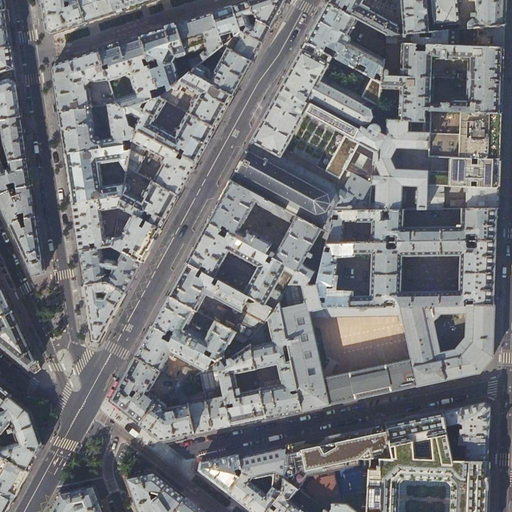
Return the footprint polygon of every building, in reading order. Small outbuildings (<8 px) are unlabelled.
[(42,0),(43,3),(46,29),(53,33),(72,27),(86,22),(79,0),(42,0)] [(115,13),(111,0),(79,0),(86,22),(99,18),(115,13)] [(111,0),(115,13),(135,7),(155,0),(111,0)] [(251,0),(249,1),(254,14),(255,13),(256,17),(259,16),(257,20),(271,27),(279,13),(286,0),(251,0)] [(364,5),(366,0),(328,0),(328,2),(358,19),(387,35),(387,36),(399,34),(398,23),(364,5)] [(429,32),(426,0),(401,0),(403,34),(429,32)] [(432,0),(435,26),(459,23),(456,0),(432,0)] [(505,6),(505,0),(475,0),(476,12),(471,12),(471,17),(475,17),(475,18),(473,18),(468,23),(468,28),(505,25),(505,6)] [(241,4),(233,6),(240,26),(246,24),(247,27),(244,32),(263,43),(266,36),(271,27),(257,20),(254,25),(251,24),(248,15),(254,14),(249,1),(241,4)] [(350,34),(358,19),(328,2),(326,5),(321,15),(317,22),(306,42),(323,51),(334,57),(372,78),(382,83),(383,69),(384,60),(350,41),(351,40),(351,38),(351,37),(350,35),(350,34)] [(222,10),(212,13),(220,35),(233,31),(235,36),(241,30),(240,26),(233,6),(222,10)] [(0,48),(11,47),(8,25),(6,10),(0,10),(0,48)] [(195,18),(176,24),(185,49),(206,42),(211,56),(218,50),(223,45),(220,35),(212,13),(195,18)] [(161,29),(140,36),(148,61),(151,60),(152,62),(155,60),(155,59),(157,58),(160,66),(151,69),(157,88),(166,85),(168,91),(180,81),(177,70),(175,63),(174,63),(174,62),(177,57),(186,54),(185,49),(176,24),(161,29)] [(504,36),(505,25),(468,28),(459,29),(459,31),(474,32),(474,46),(504,48),(504,36)] [(459,46),(459,31),(459,29),(429,32),(403,34),(399,34),(387,36),(386,43),(402,44),(459,46)] [(244,32),(241,30),(235,36),(223,45),(253,61),(258,52),(263,43),(244,32)] [(157,88),(151,69),(148,61),(140,36),(120,43),(98,50),(108,81),(125,76),(131,78),(135,93),(115,100),(116,104),(124,109),(153,99),(151,91),(157,88)] [(318,59),(329,65),(334,57),(323,51),(306,42),(302,50),(318,59)] [(400,77),(434,78),(435,58),(468,60),(468,79),(503,80),(503,63),(504,48),(474,46),(459,46),(402,44),(400,77)] [(223,45),(218,50),(223,53),(225,53),(212,77),(209,69),(200,64),(192,71),(190,72),(234,96),(243,78),(250,67),(253,61),(223,45)] [(13,57),(11,47),(0,48),(0,73),(13,70),(15,69),(13,57)] [(96,82),(108,81),(98,50),(79,56),(57,63),(53,70),(56,90),(59,112),(91,107),(92,107),(90,89),(89,89),(89,88),(87,88),(87,84),(90,81),(94,81),(95,82),(96,82)] [(309,102),(323,76),(329,65),(318,59),(302,50),(291,70),(269,109),(256,134),(285,149),(304,114),(346,136),(359,143),(374,151),(371,184),(377,184),(376,210),(404,210),(405,185),(420,186),(419,209),(427,209),(428,185),(496,188),(496,181),(497,159),(462,157),(462,171),(397,169),(393,159),(398,148),(430,149),(430,133),(407,132),(408,121),(399,120),(383,120),(383,130),(381,130),(381,128),(380,127),(380,126),(378,125),(377,125),(375,124),(373,125),(372,125),(370,122),(366,127),(360,129),(309,102)] [(188,59),(192,71),(200,64),(210,56),(208,53),(205,52),(202,55),(188,59)] [(451,99),(450,99),(449,100),(448,103),(433,102),(434,78),(400,77),(389,76),(389,72),(388,71),(387,70),(383,69),(382,83),(381,88),(400,89),(399,120),(408,121),(426,121),(426,111),(431,111),(501,113),(502,93),(503,80),(468,79),(467,98),(452,98),(451,99)] [(0,81),(10,79),(15,81),(13,70),(0,73),(0,81)] [(177,106),(184,93),(180,91),(183,86),(198,95),(189,113),(216,128),(225,113),(234,96),(190,72),(180,81),(168,91),(160,97),(167,101),(177,106)] [(366,127),(370,122),(373,117),(379,117),(380,105),(374,102),(373,102),(372,102),(371,102),(370,101),(363,98),(323,76),(309,102),(360,129),(366,127)] [(374,102),(380,105),(381,88),(382,83),(372,78),(363,98),(370,101),(371,102),(372,102),(373,102),(374,102)] [(16,82),(15,81),(10,79),(0,81),(0,119),(21,116),(19,98),(16,82)] [(198,162),(206,147),(216,128),(189,113),(188,112),(176,135),(155,124),(167,101),(160,97),(153,99),(124,109),(125,109),(127,117),(132,115),(139,119),(134,128),(136,130),(198,162)] [(95,138),(91,107),(59,112),(60,122),(62,131),(63,143),(65,154),(84,151),(88,151),(131,144),(136,130),(134,128),(131,126),(127,117),(125,109),(124,109),(116,104),(107,105),(113,138),(97,140),(100,139),(97,137),(95,138)] [(501,113),(431,111),(430,133),(430,149),(429,156),(462,157),(497,159),(500,159),(500,148),(501,127),(501,113)] [(0,119),(0,164),(7,162),(28,158),(24,135),(21,116),(0,119)] [(163,158),(162,160),(163,161),(164,162),(164,163),(154,182),(179,196),(187,181),(198,162),(136,130),(131,144),(127,168),(132,171),(137,173),(141,166),(140,165),(144,157),(142,156),(146,149),(163,158)] [(281,156),(285,149),(256,134),(252,141),(281,157),(281,156)] [(359,143),(346,136),(327,172),(340,179),(345,169),(359,143)] [(336,201),(334,185),(281,156),(281,157),(252,141),(243,158),(231,180),(296,216),(312,224),(327,217),(336,201)] [(327,217),(312,224),(328,233),(334,210),(368,210),(371,184),(374,151),(359,143),(345,169),(352,173),(343,190),(334,185),(336,201),(327,217)] [(131,144),(88,151),(89,158),(86,158),(84,151),(65,154),(69,178),(72,203),(122,196),(124,184),(103,187),(100,164),(120,161),(126,170),(127,168),(131,144)] [(31,180),(28,158),(7,162),(0,164),(0,194),(11,190),(16,188),(32,186),(31,180)] [(292,224),(296,216),(231,180),(220,199),(213,213),(208,222),(221,230),(228,233),(267,254),(268,251),(272,244),(272,243),(271,242),(249,230),(248,230),(247,230),(245,234),(240,231),(252,209),(254,210),(256,207),(254,205),(256,201),(259,205),(272,211),(273,213),(292,224)] [(179,196),(154,182),(152,181),(142,201),(128,193),(131,188),(130,186),(124,182),(124,184),(122,196),(120,206),(132,213),(135,214),(161,229),(170,213),(179,196)] [(499,188),(496,188),(428,185),(427,209),(462,209),(498,208),(498,200),(499,188)] [(34,200),(32,186),(16,188),(11,190),(0,194),(0,204),(1,207),(9,224),(19,220),(17,215),(25,213),(25,218),(36,216),(34,200)] [(120,206),(122,196),(72,203),(76,226),(79,251),(102,247),(113,246),(114,238),(111,237),(108,237),(105,237),(101,210),(120,207),(120,206)] [(120,206),(120,207),(118,217),(127,222),(132,213),(120,206)] [(497,224),(498,208),(462,209),(461,225),(457,225),(457,227),(403,228),(404,210),(376,210),(368,210),(334,210),(328,233),(327,240),(326,243),(342,243),(344,222),(372,222),(371,242),(387,242),(396,242),(497,241),(497,224)] [(151,247),(161,229),(135,214),(123,236),(114,238),(113,246),(123,251),(143,262),(151,247)] [(38,232),(36,216),(25,218),(19,220),(9,224),(13,234),(33,275),(44,271),(38,232)] [(312,224),(296,216),(292,224),(276,253),(272,251),(268,251),(267,254),(317,281),(319,272),(315,271),(306,266),(303,263),(307,256),(311,258),(314,254),(309,252),(318,235),(327,240),(328,233),(312,224)] [(226,238),(219,234),(221,230),(208,222),(203,232),(197,242),(191,252),(186,262),(215,278),(229,251),(258,267),(244,294),(275,310),(279,303),(284,295),(274,289),(285,270),(294,275),(289,283),(290,284),(316,285),(317,281),(267,254),(228,233),(226,238)] [(396,242),(396,248),(387,248),(387,242),(371,242),(342,243),(326,243),(319,272),(317,281),(316,285),(322,308),(385,307),(385,301),(394,301),(394,307),(401,306),(494,304),(495,292),(496,257),(497,241),(396,242)] [(102,247),(79,251),(82,266),(84,286),(107,282),(126,293),(131,284),(134,279),(143,262),(123,251),(117,263),(115,261),(114,260),(112,260),(106,259),(103,259),(102,247)] [(244,294),(215,278),(186,262),(178,277),(168,295),(196,310),(197,311),(207,294),(213,297),(214,298),(214,297),(215,297),(231,306),(229,310),(227,310),(221,319),(223,320),(221,324),(249,339),(261,326),(268,319),(275,310),(244,294)] [(6,294),(0,281),(0,317),(13,311),(6,294)] [(107,282),(84,286),(85,292),(87,302),(93,340),(100,342),(113,317),(116,312),(126,293),(107,282)] [(466,375),(480,372),(493,357),(493,337),(494,304),(401,306),(412,358),(333,376),(332,373),(325,369),(322,369),(309,311),(321,308),(322,308),(316,285),(290,284),(284,295),(279,303),(288,344),(291,361),(302,410),(466,375)] [(160,310),(152,326),(170,336),(172,333),(169,331),(170,329),(176,332),(173,337),(204,354),(207,349),(213,352),(210,357),(217,361),(225,355),(224,354),(230,343),(234,338),(243,343),(249,339),(221,324),(215,321),(205,340),(185,329),(196,310),(168,295),(160,310)] [(288,344),(279,303),(275,310),(268,319),(272,342),(265,343),(261,326),(249,339),(256,369),(277,365),(280,379),(268,381),(268,382),(264,383),(263,379),(258,380),(259,386),(266,418),(284,414),(302,410),(291,361),(286,362),(283,346),(284,345),(288,344)] [(21,328),(13,311),(0,317),(0,344),(34,373),(40,369),(30,346),(21,328)] [(173,337),(170,336),(152,326),(143,341),(138,350),(135,356),(161,370),(164,372),(167,367),(164,365),(170,353),(172,354),(171,355),(171,356),(173,357),(175,356),(203,371),(217,361),(210,357),(204,354),(173,337)] [(256,369),(249,339),(243,343),(225,355),(217,361),(231,425),(252,421),(266,418),(259,386),(255,386),(256,388),(258,389),(241,393),(240,389),(238,389),(235,374),(256,369)] [(149,392),(161,370),(135,356),(133,360),(124,376),(111,400),(126,412),(140,423),(159,400),(149,392)] [(231,425),(217,361),(203,371),(201,372),(213,429),(221,427),(231,425)] [(176,379),(178,380),(184,383),(199,373),(186,366),(185,366),(184,366),(183,367),(176,379)] [(201,372),(199,373),(184,383),(195,433),(204,431),(213,429),(201,372)] [(177,388),(184,383),(178,380),(175,386),(177,388)] [(0,402),(3,405),(12,394),(0,383),(0,402)] [(184,383),(177,388),(178,395),(176,398),(178,406),(167,408),(166,405),(159,400),(140,423),(157,436),(162,440),(177,437),(195,433),(184,383)] [(3,405),(0,408),(0,454),(30,471),(37,458),(44,445),(32,410),(25,404),(12,394),(3,405)] [(460,435),(466,436),(490,436),(491,420),(491,407),(485,402),(467,406),(443,411),(448,435),(460,435)] [(487,511),(488,502),(489,461),(453,460),(448,435),(443,411),(404,419),(387,423),(394,459),(370,458),(368,508),(367,511),(487,511)] [(312,439),(287,444),(285,477),(298,488),(324,508),(327,511),(333,503),(347,504),(358,511),(367,511),(368,508),(351,505),(347,502),(346,498),(340,498),(334,471),(360,466),(360,458),(370,458),(394,459),(387,423),(370,426),(346,431),(332,434),(312,439)] [(490,448),(490,436),(466,436),(466,449),(459,449),(460,435),(448,435),(453,460),(489,461),(490,448)] [(274,447),(261,450),(265,476),(271,474),(272,476),(273,477),(274,477),(273,487),(283,491),(285,477),(287,444),(274,447)] [(252,452),(239,454),(242,467),(243,473),(253,477),(266,484),(265,476),(261,450),(252,452)] [(30,471),(0,454),(0,490),(3,492),(2,494),(13,501),(21,486),(30,471)] [(236,469),(242,467),(239,454),(230,456),(201,463),(199,470),(203,473),(214,481),(228,492),(240,476),(237,474),(236,469)] [(169,511),(175,511),(186,498),(168,483),(154,472),(127,478),(139,511),(169,511)] [(214,481),(203,473),(202,475),(213,483),(214,481)] [(243,473),(240,476),(228,492),(244,505),(253,511),(266,511),(283,491),(273,487),(267,495),(264,492),(265,490),(263,489),(262,490),(250,481),(253,477),(243,473)] [(298,488),(285,477),(283,491),(266,511),(328,511),(327,511),(324,508),(321,511),(307,511),(290,499),(298,488)] [(104,511),(103,508),(95,485),(60,493),(49,511),(104,511)] [(0,511),(7,511),(13,501),(2,494),(3,492),(0,490),(0,511)] [(186,498),(175,511),(204,511),(202,510),(186,498)] [(333,507),(329,511),(358,511),(347,504),(333,503),(333,507)]
